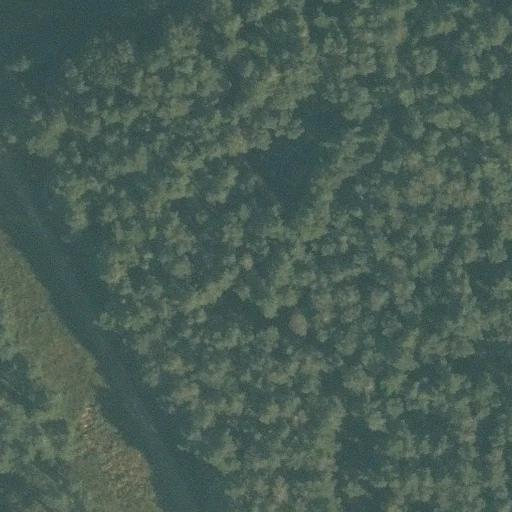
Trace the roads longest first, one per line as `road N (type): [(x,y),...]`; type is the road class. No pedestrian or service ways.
road 1 (track): [(0,132),(200,511)]
road 2 (track): [(117,0),(0,54)]
